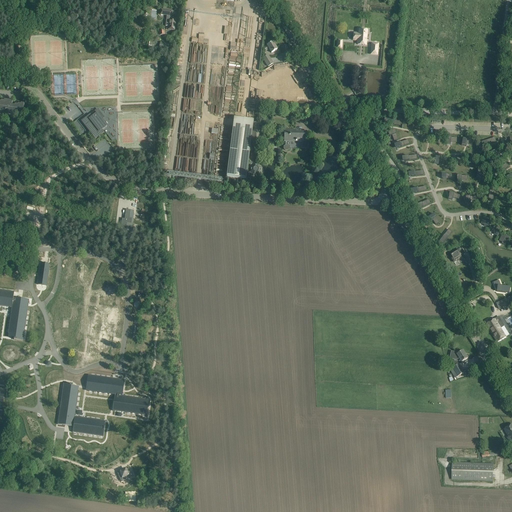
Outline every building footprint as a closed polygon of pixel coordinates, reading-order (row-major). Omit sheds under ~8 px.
[(161,10),(160,15),(167,15),(165,26),(169,27),(168,30),(174,30),(175,19),(171,19),(172,11),(161,10)] [(358,41),(358,45),(366,45),(366,40),(368,41),(369,35),(367,35),(367,31),(359,30),(359,34),(354,33),(354,40),(358,41)] [(271,53),(273,52),(277,49),(273,42),(267,46),(263,48),(265,52),(269,49),(271,53)] [(262,58),(268,67),(274,64),(268,55),(262,58)] [(281,72),(292,72),(291,64),(280,64),(281,72)] [(0,110),(2,111),(2,110),(5,110),(5,109),(8,110),(7,115),(13,115),(13,114),(16,115),(16,114),(19,114),(19,113),(22,114),(22,110),(23,110),(24,104),(21,103),(21,104),(18,104),(18,105),(15,104),(15,105),(12,105),(12,101),(4,100),(4,101),(1,100),(1,101),(0,101),(0,110)] [(90,114),(81,121),(95,139),(104,132),(102,129),(106,126),(97,114),(93,117),(90,114)] [(260,146),(261,128),(259,128),(259,122),(254,121),(234,119),(227,173),(227,178),(246,181),(248,167),(250,152),(252,152),(252,164),(250,164),(250,167),(249,172),(253,176),(258,177),(262,174),(262,168),(259,164),(255,164),(256,162),(256,146),(260,146)] [(308,145),(307,141),(307,131),(284,130),(284,141),(302,141),(302,148),(306,148),(308,145)] [(494,137),(481,142),(483,146),(496,142),(494,137)] [(408,140),(397,144),(398,148),(409,144),(408,140)] [(499,149),(487,156),(489,160),(501,153),(499,149)] [(504,162),(496,170),(499,173),(507,166),(504,162)] [(511,176),(511,175),(501,180),(503,184),(511,179),(511,176)] [(428,199),(418,205),(420,209),(430,204),(428,199)] [(127,223),(131,224),(132,218),(130,218),(131,210),(130,210),(130,211),(126,211),(125,219),(122,219),(121,227),(126,228),(127,223)] [(434,214),(430,216),(432,220),(436,225),(439,223),(434,214)] [(484,226),(488,227),(490,220),(487,219),(487,218),(483,217),(481,224),(484,225),(484,226)] [(494,234),(497,236),(502,228),(498,226),(498,227),(495,226),(491,232),(494,233),(494,234)] [(448,230),(440,241),(444,243),(452,232),(448,230)] [(502,244),(505,246),(510,237),(506,235),(505,236),(502,235),(499,241),(502,243),(502,244)] [(458,249),(448,255),(454,263),(463,257),(458,249)] [(93,297),(97,263),(82,261),(78,287),(74,287),(74,289),(73,289),(69,289),(69,286),(62,285),(57,322),(64,323),(64,321),(73,322),(77,295),(81,296),(81,293),(86,294),(86,296),(93,297)] [(40,264),(37,285),(46,287),(49,265),(40,264)] [(497,292),(505,293),(506,287),(501,286),(499,280),(493,283),(497,292)] [(0,306),(11,309),(8,334),(14,335),(13,341),(16,341),(23,342),(29,301),(21,300),(14,299),(14,293),(0,290),(0,306)] [(510,304),(508,299),(496,304),(498,309),(510,304)] [(112,305),(110,305),(109,308),(103,307),(99,335),(73,331),(72,338),(67,337),(66,340),(67,340),(67,341),(66,346),(107,352),(108,345),(107,345),(108,337),(109,337),(109,336),(115,337),(119,306),(112,305)] [(498,342),(502,340),(506,337),(502,330),(505,328),(498,317),(487,324),(498,342)] [(451,352),(449,359),(456,361),(459,359),(461,362),(464,361),(468,358),(463,351),(459,354),(458,354),(457,354),(457,353),(451,352)] [(455,378),(464,373),(459,364),(450,370),(455,378)] [(88,375),(87,382),(89,382),(88,391),(115,395),(114,399),(116,399),(116,404),(113,404),(112,411),(147,416),(149,400),(123,396),(125,380),(88,375)] [(63,384),(58,425),(65,426),(65,425),(73,426),(73,427),(73,433),(104,437),(104,430),(105,430),(105,428),(102,427),(103,421),(75,417),(79,391),(72,390),(73,385),(70,384),(70,385),(63,384)] [(498,450),(482,452),(482,459),(486,459),(485,457),(498,455),(498,450)] [(493,464),(452,462),(452,480),(493,481),(493,464)] [(138,463),(127,470),(132,477),(142,470),(138,463)] [(124,489),(124,499),(133,500),(134,489),(124,489)]
